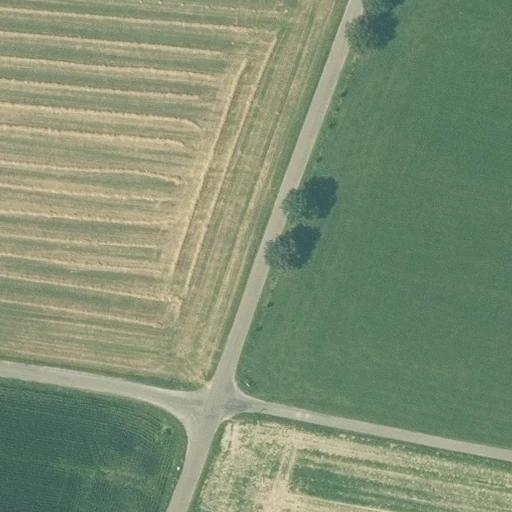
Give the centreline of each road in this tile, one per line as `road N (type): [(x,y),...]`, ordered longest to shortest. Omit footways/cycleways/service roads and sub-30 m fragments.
road 1 (unclassified): [(362,0),(214,409)]
road 2 (unclassified): [(214,409),(511,458)]
road 3 (unclassified): [(0,374),(214,409)]
